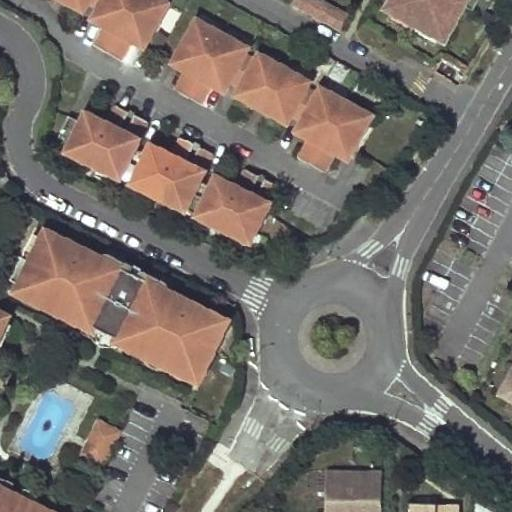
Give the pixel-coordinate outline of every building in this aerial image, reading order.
[(67,0),(66,3),(81,12),(86,3),(98,10),(96,13),(102,16),(107,22),(104,27),(93,47),(119,62),(130,42),(133,36),(141,38),(146,41),(166,5),(156,0),(67,0)] [(317,0),(300,0),(298,5),(338,27),(345,15),(317,0)] [(389,0),(384,10),(390,13),(414,26),(437,39),(443,42),(462,7),(466,0),(389,0)] [(476,0),(466,0),(462,7),(471,12),(476,0)] [(96,13),(92,21),(104,27),(107,22),(102,16),(96,13)] [(387,20),(410,32),(414,26),(390,13),(387,20)] [(350,153),(370,118),(319,90),(316,96),(304,89),(307,83),(258,56),(255,62),(243,55),(246,50),(196,22),(176,57),(182,60),(187,66),(184,71),(173,91),(199,106),(211,86),(214,81),(221,82),(227,85),(229,82),(240,88),(236,97),(252,105),(254,101),(263,106),(271,111),(269,115),(286,124),(290,116),(302,122),(300,125),(306,128),(310,134),(308,139),(297,159),(323,174),(334,154),(337,149),(344,150),(350,153)] [(410,32),(434,45),(437,39),(414,26),(410,32)] [(133,36),(130,42),(142,48),(146,41),(141,38),(133,36)] [(176,57),(173,65),(184,71),(187,66),(182,60),(176,57)] [(214,81),(211,86),(222,92),(227,85),(221,82),(214,81)] [(254,101),(252,105),(260,110),(263,106),(254,101)] [(67,117),(53,146),(66,153),(66,154),(119,180),(119,179),(131,185),(131,186),(184,212),(184,211),(197,217),(196,218),(249,244),(277,187),(263,180),(254,199),(249,196),(258,177),(244,170),(235,189),(232,196),(226,193),(230,187),(215,179),(211,188),(198,182),(212,155),(199,148),(189,167),(184,164),(193,145),(180,138),(170,157),(167,164),(161,161),(164,154),(150,147),(145,156),(134,150),(147,122),(134,116),(124,135),(118,132),(128,113),(114,106),(105,125),(102,132),(96,129),(100,122),(85,115),(80,124),(67,117)] [(263,106),(260,110),(269,115),(271,111),(263,106)] [(100,122),(96,129),(102,132),(105,125),(100,122)] [(300,125),(296,133),(308,139),(310,134),(306,128),(300,125)] [(337,149),(334,154),(346,160),(350,153),(344,150),(337,149)] [(161,161),(167,164),(170,157),(164,154),(161,161)] [(11,184),(5,175),(1,178),(6,187),(11,184)] [(235,189),(230,187),(226,193),(232,196),(235,189)] [(205,335),(212,321),(192,311),(194,307),(185,305),(181,303),(182,301),(167,293),(154,287),(158,279),(116,258),(112,266),(99,260),(45,233),(34,254),(41,257),(36,266),(32,275),(26,272),(15,294),(57,315),(58,313),(63,316),(70,321),(83,327),(92,332),(93,329),(97,322),(106,327),(103,334),(116,340),(115,343),(123,347),(152,362),(153,360),(157,362),(164,368),(166,363),(186,373),(192,360),(203,365),(205,363),(207,361),(209,358),(210,356),(212,354),(213,352),(213,350),(214,348),(215,345),(216,342),(216,340),(205,335)] [(103,251),(99,260),(112,266),(116,258),(103,251)] [(34,254),(30,263),(36,266),(41,257),(34,254)] [(30,263),(26,272),(32,275),(36,266),(30,263)] [(171,285),(158,279),(154,287),(167,293),(171,285)] [(0,324),(4,317),(0,314),(0,511),(45,511),(38,508),(27,503),(24,510),(15,506),(5,501),(8,494),(0,489),(0,324)] [(212,321),(205,335),(216,340),(220,325),(212,321)] [(97,322),(93,329),(103,334),(106,327),(97,322)] [(83,327),(80,334),(120,354),(123,347),(115,343),(116,340),(103,334),(93,329),(92,332),(83,327)] [(192,360),(186,373),(195,378),(203,365),(192,360)] [(511,383),(509,381),(501,396),(511,402),(511,400),(511,383)] [(97,422),(88,442),(99,448),(95,456),(104,460),(117,433),(97,422)] [(88,442),(81,455),(101,465),(104,460),(95,456),(99,448),(88,442)] [(324,473),(323,511),(379,511),(380,482),(364,482),(364,473),(324,473)] [(364,473),(364,482),(380,482),(380,473),(364,473)] [(0,478),(0,489),(8,494),(13,485),(0,478)] [(23,490),(19,499),(27,503),(38,508),(42,499),(23,490)] [(27,503),(19,499),(15,506),(24,510),(27,503)]
